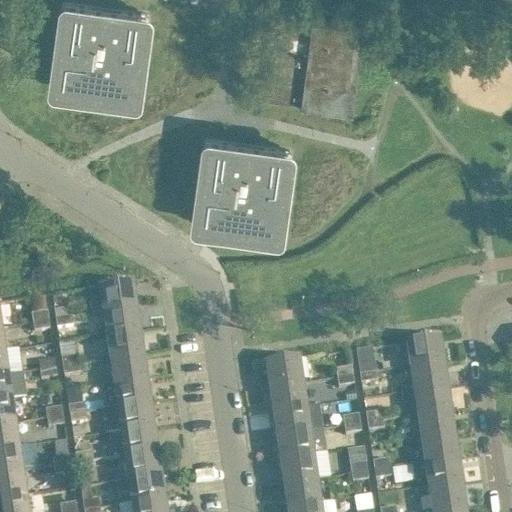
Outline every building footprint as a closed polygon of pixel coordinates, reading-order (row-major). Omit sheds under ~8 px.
[(61,5),(51,77),(53,77),(60,78),(58,89),(63,90),(92,95),(93,87),(109,89),(108,97),(124,99),(128,99),(130,88),(136,89),(138,89),(147,25),(145,25),(139,25),(140,13),(136,12),(120,10),(115,9),(95,7),(90,6),(65,2),(64,2),(63,3),(62,4),(61,5)] [(310,20),(308,19),(271,15),(260,98),(298,103),(298,105),(351,112),(352,105),(363,25),(310,18),(310,20)] [(204,141),(194,213),(196,213),(202,214),(201,226),(205,226),(235,231),(236,223),(252,225),(251,233),(266,235),(271,235),(272,224),(279,225),(279,224),(281,225),(290,161),(288,161),(281,161),(283,149),(278,148),(263,146),(258,145),(237,143),(233,142),(208,138),(207,138),(206,139),(205,139),(205,140),(204,141)] [(137,311),(133,285),(99,290),(101,300),(90,301),(93,316),(104,315),(104,316),(137,311)] [(70,311),(54,313),(56,322),(71,319),(70,311)] [(140,335),(137,311),(104,316),(107,340),(140,335)] [(47,314),(32,316),(33,325),(49,323),(47,314)] [(73,328),(71,319),(56,322),(57,330),(73,328)] [(50,331),(49,323),(33,325),(34,334),(50,331)] [(144,359),(140,335),(107,340),(111,364),(144,359)] [(443,364),(440,341),(405,347),(409,370),(443,364)] [(77,358),(62,361),(63,369),(79,367),(77,358)] [(147,382),(144,359),(111,364),(114,387),(147,382)] [(303,386),(300,361),(265,366),(269,391),(303,386)] [(55,370),(54,362),(38,364),(40,373),(55,370)] [(447,389),(443,364),(409,370),(412,394),(447,389)] [(375,366),(359,369),(360,377),(376,375),(375,366)] [(80,375),(79,367),(63,369),(64,378),(80,375)] [(57,379),(55,370),(40,373),(41,381),(57,379)] [(353,378),(352,370),(336,372),(337,381),(353,378)] [(377,383),(376,375),(360,377),(361,386),(377,383)] [(0,403),(11,402),(8,378),(0,379),(0,403)] [(354,387),(353,378),(337,381),(338,389),(354,387)] [(151,406),(147,382),(114,387),(118,411),(151,406)] [(307,410),(303,386),(269,391),(273,415),(307,410)] [(450,413),(447,389),(412,394),(416,418),(450,413)] [(354,395),(345,396),(346,403),(355,402),(354,395)] [(0,428),(15,426),(11,402),(0,403),(0,428)] [(84,406),(69,409),(70,417),(86,415),(84,406)] [(154,430),(151,406),(118,411),(122,435),(154,430)] [(63,418),(61,410),(46,412),(47,421),(63,418)] [(310,434),(307,410),(273,415),(276,439),(310,434)] [(454,436),(450,413),(416,418),(419,441),(454,436)] [(382,414),(366,416),(367,425),(383,422),(382,414)] [(87,423),(86,415),(70,417),(71,426),(87,423)] [(360,426),(359,417),(343,419),(344,428),(360,426)] [(64,427),(63,418),(47,421),(48,429),(64,427)] [(384,431),(383,422),(367,425),(368,433),(384,431)] [(0,452),(19,450),(15,426),(0,428),(0,452)] [(361,434),(360,426),(344,428),(346,437),(361,434)] [(158,454),(154,430),(122,435),(125,459),(158,454)] [(314,458),(310,434),(276,439),(280,463),(314,458)] [(387,436),(379,437),(380,447),(388,445),(387,436)] [(457,460),(454,436),(419,441),(423,465),(457,460)] [(0,476),(22,473),(19,450),(0,452),(0,476)] [(91,454),(79,456),(76,457),(77,465),(93,463),(91,454)] [(161,477),(158,454),(125,459),(128,482),(161,477)] [(314,458),(280,463),(283,487),(317,482),(329,480),(326,456),(314,458)] [(68,458),(53,460),(54,469),(70,466),(68,458)] [(461,484),(457,460),(423,465),(427,489),(461,484)] [(389,462),(373,464),(374,472),(390,470),(389,462)] [(94,471),(93,463),(77,465),(78,474),(94,471)] [(367,474),(366,465),(350,468),(351,476),(367,474)] [(71,475),(70,466),(54,469),(55,477),(71,475)] [(391,478),(390,470),(374,472),(376,481),(391,478)] [(0,501),(26,497),(22,473),(0,476),(0,501)] [(368,482),(367,474),(351,476),(353,484),(368,482)] [(165,502),(161,477),(128,482),(117,483),(119,496),(129,495),(131,507),(165,502)] [(320,505),(317,482),(283,487),(287,510),(320,505)] [(439,511),(465,508),(461,484),(427,489),(430,511),(439,511)] [(90,488),(80,489),(83,511),(88,511),(100,510),(98,502),(92,503),(90,488)] [(0,511),(28,511),(26,497),(0,501),(0,511)] [(131,507),(119,509),(119,511),(166,511),(165,502),(131,507)]
